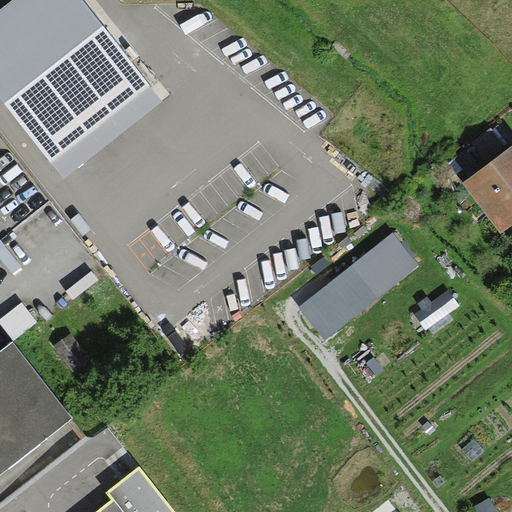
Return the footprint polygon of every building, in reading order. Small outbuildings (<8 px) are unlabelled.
[(0,0),(0,10),(12,0),(0,0)] [(79,0),(12,0),(0,10),(0,101),(61,180),(160,102),(79,0)] [(511,146),(463,183),(500,233),(511,224),(511,146)] [(417,266),(391,234),(298,310),(324,342),(417,266)] [(0,485),(81,422),(20,345),(0,361),(0,485)] [(113,504),(102,511),(170,511),(139,472),(131,479),(107,497),(113,504)]
